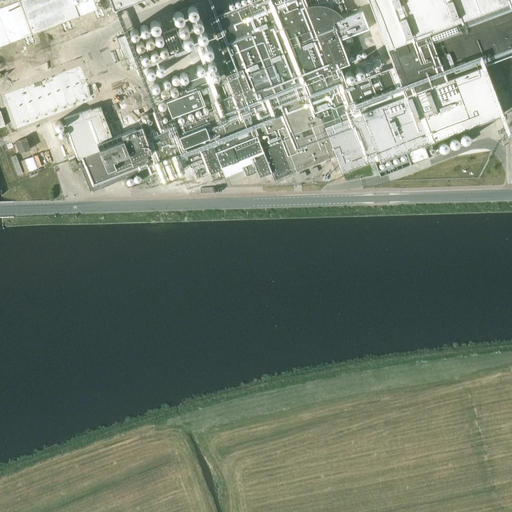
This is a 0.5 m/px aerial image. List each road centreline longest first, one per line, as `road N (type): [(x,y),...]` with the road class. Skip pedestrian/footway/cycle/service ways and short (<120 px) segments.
road 1 (track): [(511,354),(255,398),(0,482)]
road 2 (tertiary): [(0,208),(511,193)]
